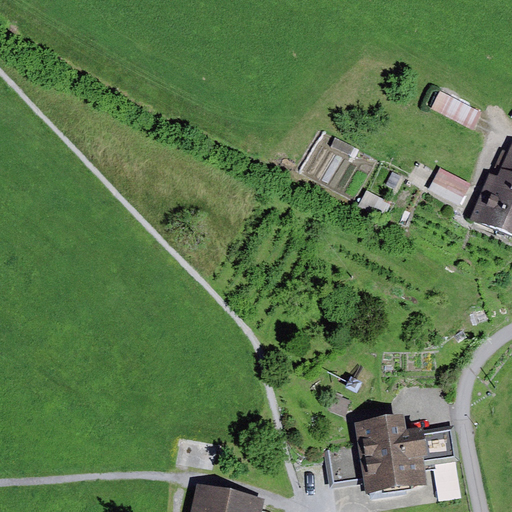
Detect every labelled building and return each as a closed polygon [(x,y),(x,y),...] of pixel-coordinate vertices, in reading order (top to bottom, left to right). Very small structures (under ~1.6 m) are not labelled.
[(440,93),(432,110),(473,130),(481,112),(440,93)] [(490,173),(485,185),(511,197),(511,142),(497,176),(490,173)] [(440,169),(428,191),(458,206),(469,185),(440,169)] [(511,197),(485,185),(469,219),(511,238),(511,197)] [(351,401),(334,395),(328,411),(344,418),(351,401)] [(404,419),(356,426),(359,446),(364,485),(367,495),(429,486),(426,467),(462,461),(457,427),(425,432),(424,429),(405,431),(404,419)] [(364,485),(359,446),(323,450),(329,490),(364,485)] [(460,475),(440,477),(442,492),(462,490),(460,475)] [(263,511),(266,501),(198,486),(192,511),(263,511)]
